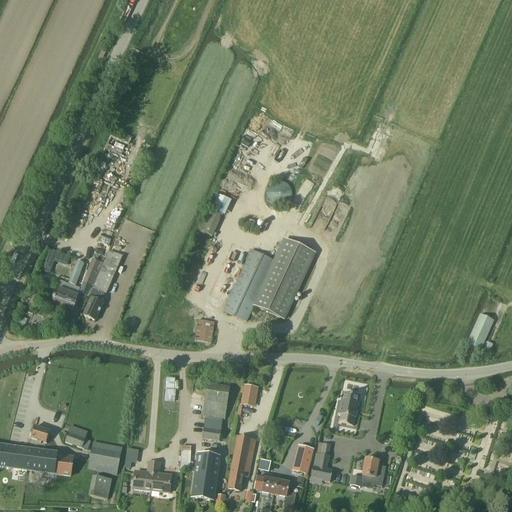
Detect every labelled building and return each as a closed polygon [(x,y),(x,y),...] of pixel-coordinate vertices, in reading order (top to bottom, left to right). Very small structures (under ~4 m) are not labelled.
[(314,254),(284,240),(273,262),(252,308),(282,322),(314,254)] [(273,262),(251,251),(223,312),(246,322),(252,308),(273,262)] [(105,294),(121,258),(108,252),(93,289),(102,293),(105,294)] [(90,286),(100,263),(92,260),(83,283),(90,286)] [(71,314),(78,296),(57,288),(50,306),(71,314)] [(90,299),(83,316),(95,322),(103,304),(98,302),(102,293),(93,289),(89,290),(86,297),(90,299)] [(19,316),(15,326),(37,334),(40,325),(28,320),(19,316)] [(480,351),(493,321),(480,316),(467,345),(480,351)] [(210,344),(213,323),(198,321),(194,341),(210,344)] [(489,353),(493,345),(486,342),(483,350),(489,353)] [(174,390),(175,379),(165,379),(164,389),(174,390)] [(224,420),(229,388),(207,385),(202,417),(224,420)] [(256,389),(244,387),(241,407),(253,409),(256,389)] [(340,403),(337,415),(340,416),(338,424),(352,427),(354,419),(355,419),(358,404),(356,404),(357,397),(344,394),(342,404),(340,403)] [(87,451),(90,442),(84,440),(87,433),(71,427),(65,443),(87,451)] [(34,428),(31,439),(45,444),(49,433),(34,428)] [(201,441),(219,443),(220,433),(203,431),(201,441)] [(247,478),(255,442),(237,439),(227,490),(240,492),(243,477),(247,478)] [(116,476),(121,449),(93,443),(88,470),(116,476)] [(0,467),(70,477),(73,459),(56,457),(56,454),(0,446),(0,467)] [(191,452),(191,447),(181,446),(181,451),(180,471),(189,472),(191,452)] [(299,447),(292,472),(307,475),(313,450),(299,447)] [(213,501),(219,458),(197,455),(191,498),(213,501)] [(313,468),(311,480),(330,483),(333,472),(327,471),(329,458),(328,457),(317,455),(316,455),(314,468),(313,468)] [(362,479),(361,482),(373,485),(373,486),(381,488),(385,468),(378,467),(379,462),(365,459),(361,477),(362,477),(362,479)] [(268,473),(270,463),(260,461),(258,470),(268,473)] [(133,490),(150,492),(154,463),(147,462),(146,474),(134,473),(133,490)] [(154,463),(150,492),(168,494),(170,477),(159,476),(160,464),(154,463)] [(352,477),(350,487),(351,487),(350,488),(356,489),(356,488),(360,489),(361,482),(362,479),(352,477)] [(107,500),(111,481),(94,478),(90,497),(107,500)] [(254,490),(254,492),(260,493),(273,496),(276,482),(263,479),(256,478),(256,479),(254,490)] [(276,482),(273,496),(286,498),(284,508),(292,510),(295,495),(287,494),(289,485),(276,482)] [(216,496),(215,507),(224,508),(225,497),(216,496)]
